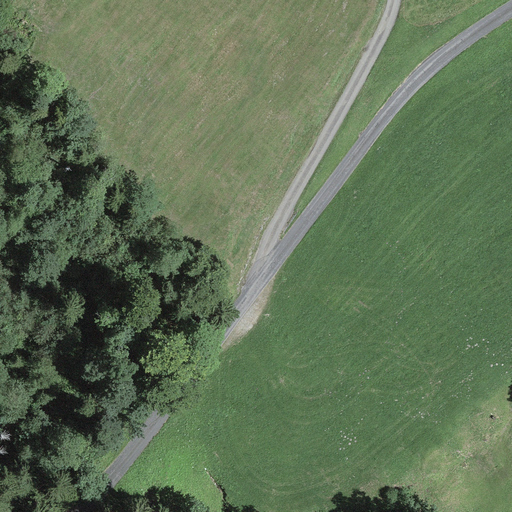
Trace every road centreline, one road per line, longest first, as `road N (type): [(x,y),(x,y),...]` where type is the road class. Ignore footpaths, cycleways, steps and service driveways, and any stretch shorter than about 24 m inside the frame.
road 1 (track): [(78,511),(394,103),(511,8)]
road 2 (track): [(393,0),(378,43),(285,206),(255,285)]
